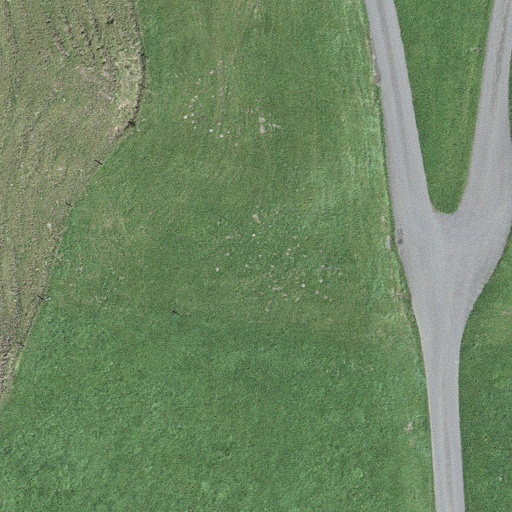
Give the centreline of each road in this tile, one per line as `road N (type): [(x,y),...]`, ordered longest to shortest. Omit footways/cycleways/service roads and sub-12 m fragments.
road 1 (track): [(378,0),(433,267),(452,511)]
road 2 (track): [(510,0),(489,208),(473,245),(433,267)]
